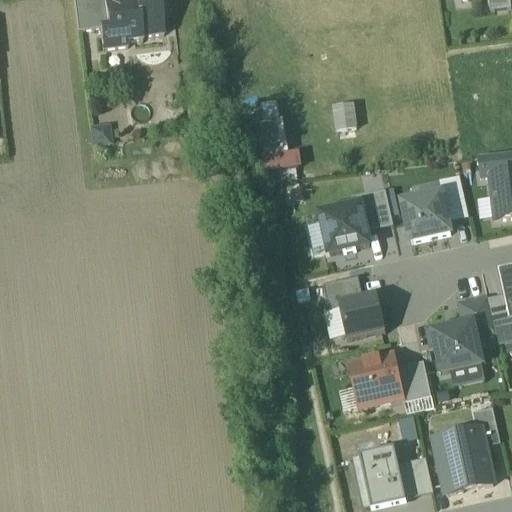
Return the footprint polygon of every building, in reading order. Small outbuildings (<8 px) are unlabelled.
[(105,0),(84,0),(74,1),(78,37),(101,34),(110,33),(106,5),(105,0)] [(134,0),(135,2),(123,3),(123,1),(121,1),(121,4),(113,5),(113,2),(111,3),(111,5),(106,5),(110,33),(101,34),(104,56),(128,53),(127,48),(143,46),(142,43),(164,40),(158,0),(134,0)] [(508,0),(489,0),(492,16),(510,14),(508,0)] [(289,123),(282,124),(279,105),(260,108),(270,176),(304,171),(301,154),(293,155),(289,123)] [(335,110),(337,133),(359,131),(357,108),(335,110)] [(93,149),(111,148),(109,129),(91,131),(93,149)] [(511,176),(511,159),(480,162),(482,179),(490,178),(511,176)] [(511,225),(511,176),(490,178),(496,227),(511,225)] [(358,205),(359,212),(363,211),(369,238),(393,233),(385,199),(358,205)] [(450,238),(441,200),(402,209),(411,247),(450,238)] [(359,212),(319,220),(329,265),(372,256),(369,238),(363,211),(359,212)] [(339,311),(363,306),(358,285),(324,293),(329,317),(340,315),(339,311)] [(363,306),(339,311),(340,315),(347,347),(386,339),(378,303),(363,306)] [(511,319),(508,303),(489,307),(496,339),(511,335),(511,319)] [(488,305),(461,311),(465,333),(473,331),(476,342),(495,338),(488,305)] [(465,333),(448,337),(447,333),(429,337),(433,352),(437,351),(443,379),(482,371),(476,342),(473,331),(465,333)] [(394,358),(347,369),(359,419),(405,409),(398,376),(394,358)] [(424,371),(398,376),(405,409),(431,404),(424,371)] [(481,436),(485,453),(503,449),(495,415),(477,419),(481,436)] [(432,447),(446,506),(496,494),(485,453),(481,436),(432,447)] [(403,472),(398,450),(352,460),(363,511),(411,511),(410,505),(403,472)] [(428,466),(403,472),(410,505),(436,500),(428,466)]
